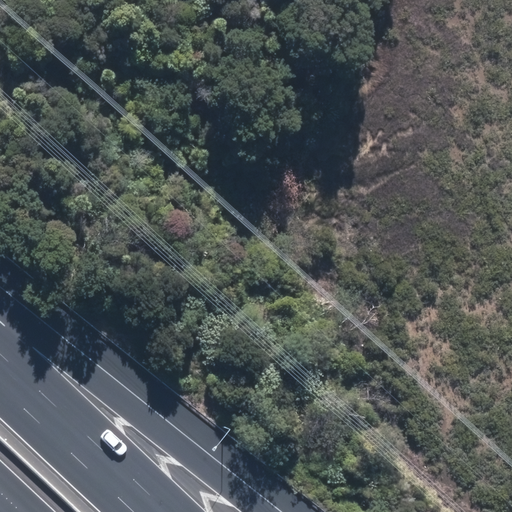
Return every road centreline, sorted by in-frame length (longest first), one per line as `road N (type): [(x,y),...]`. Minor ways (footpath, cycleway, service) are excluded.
road 1 (motorway): [(0,306),(261,511)]
road 2 (motorway): [(0,352),(168,511)]
